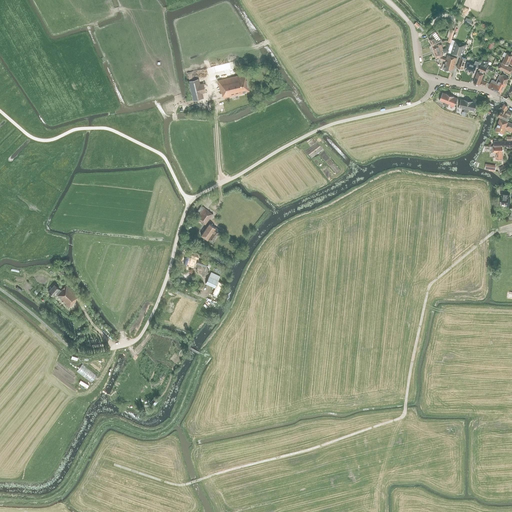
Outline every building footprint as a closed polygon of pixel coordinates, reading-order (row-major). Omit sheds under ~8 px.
[(431,38),(428,39),(432,46),(442,41),(435,32),(430,35),(431,38)] [(449,50),(451,51),(450,54),(457,57),(458,56),(460,57),(461,57),(462,57),(466,44),(455,41),(451,40),(450,43),(448,50),(449,50)] [(443,55),(441,50),(434,52),(436,58),(443,55)] [(509,63),(510,61),(511,56),(511,55),(507,53),(504,58),(502,57),(501,60),(503,61),(502,62),(508,65),(509,63)] [(457,57),(450,55),(448,55),(447,55),(446,58),(441,57),(440,59),(446,61),(445,64),(443,64),(442,69),(453,72),(457,57)] [(466,58),(462,57),(461,57),(460,57),(457,67),(463,70),(465,63),(466,58)] [(467,62),(465,70),(474,73),(476,67),(478,68),(480,62),(475,61),(474,64),(467,62)] [(511,70),(511,67),(501,62),(498,68),(510,74),(511,70)] [(479,72),(477,71),(473,82),(479,84),(483,74),(481,73),(479,72)] [(242,92),(249,91),(245,74),(218,80),(221,93),(222,93),(223,98),(243,93),(242,92)] [(506,84),(500,81),(503,75),(502,75),(500,74),(496,82),(492,80),(490,84),(489,86),(488,88),(500,94),(506,84)] [(503,75),(500,81),(506,84),(508,78),(503,75)] [(198,80),(189,82),(193,101),(202,98),(201,93),(205,92),(203,84),(199,85),(198,80)] [(445,102),(444,105),(446,106),(450,95),(446,93),(446,94),(443,92),(442,92),(439,100),(439,101),(440,100),(445,102)] [(446,106),(448,107),(449,104),(454,106),(458,98),(457,98),(454,97),(450,95),(446,106)] [(460,99),(459,108),(459,107),(465,109),(464,112),(466,112),(468,100),(464,99),(464,100),(461,99),(460,99)] [(474,111),(475,111),(476,102),(473,102),(473,101),(468,100),(466,112),(468,113),(469,110),(474,111)] [(505,114),(508,108),(507,107),(507,106),(504,104),(501,108),(503,109),(501,112),(500,111),(498,117),(507,121),(511,113),(507,110),(505,114)] [(511,132),(511,123),(508,122),(500,119),(495,131),(503,134),(505,130),(511,132)] [(502,146),(504,146),(502,146),(499,146),(494,146),(492,146),(492,154),(496,154),(496,158),(502,158),(502,152),(502,146)] [(507,164),(499,168),(501,172),(509,168),(507,164)] [(502,196),(502,198),(501,198),(501,203),(506,204),(506,207),(509,207),(510,199),(508,199),(508,197),(509,197),(510,191),(501,190),(500,196),(502,196)] [(201,206),(195,214),(198,216),(204,208),(201,206)] [(199,216),(197,218),(205,224),(212,214),(209,212),(204,208),(198,216),(199,216)] [(221,232),(215,228),(209,224),(201,235),(207,240),(212,243),(221,232)] [(186,255),(183,264),(193,267),(195,263),(196,263),(198,260),(196,259),(186,255)] [(220,277),(211,273),(205,284),(215,288),(217,284),(220,277)] [(223,284),(218,281),(217,284),(215,288),(213,293),(217,295),(223,284)] [(75,300),(79,297),(67,285),(61,291),(59,289),(55,285),(48,291),(53,296),(55,294),(57,295),(56,296),(69,308),(76,301),(75,300)]
